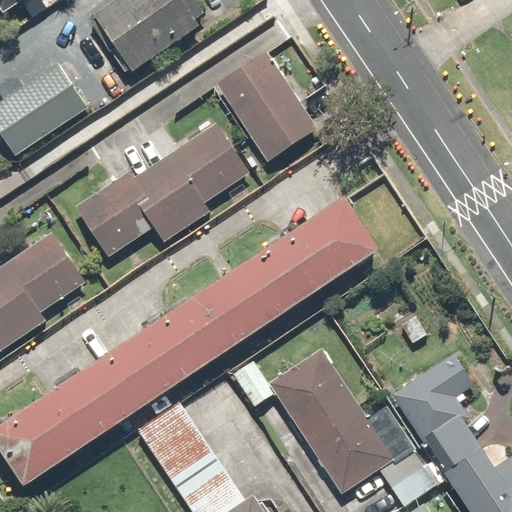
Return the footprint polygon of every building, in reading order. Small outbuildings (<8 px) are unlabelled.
[(31,0),(0,0),(0,2),(9,15),(31,0)] [(190,0),(123,0),(100,17),(139,72),(208,25),(190,0)] [(271,51),(218,88),(273,166),(325,129),(271,51)] [(0,132),(18,158),(89,109),(58,65),(0,105),(0,132)] [(149,163),(78,208),(110,258),(158,228),(168,243),(213,215),(206,204),(251,175),(215,118),(199,128),(204,135),(152,167),(149,163)] [(347,200),(0,430),(0,448),(27,490),(383,254),(347,200)] [(0,351),(2,355),(48,325),(41,315),(87,285),(55,236),(0,271),(0,351)] [(326,352),(275,386),(345,495),(383,471),(407,509),(443,486),(390,404),(368,418),(326,352)] [(446,473),(471,511),(511,511),(511,457),(496,467),(466,421),(472,417),(459,397),(476,386),(458,359),(398,397),(427,443),(436,437),(456,467),(446,473)] [(279,398),(255,361),(232,375),(257,413),(279,398)] [(180,405),(140,432),(194,511),(268,511),(257,495),(246,503),(180,405)]
